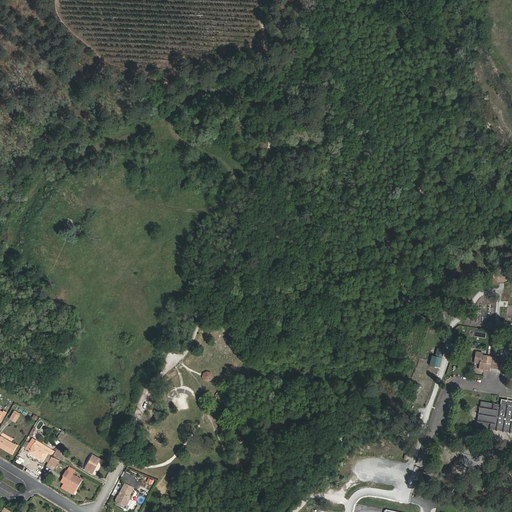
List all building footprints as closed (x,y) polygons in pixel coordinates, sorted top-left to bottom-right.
[(490,287),(489,295),(505,296),(506,288),(490,287)] [(511,334),(502,333),(500,343),(511,344),(511,334)] [(502,355),(502,346),(492,345),(492,354),(502,355)] [(465,362),(464,368),(473,369),(475,356),(466,355),(466,353),(461,352),(459,361),(465,362)] [(439,368),(441,357),(431,355),(428,366),(439,368)] [(497,367),(488,370),(491,379),(500,376),(497,367)] [(207,382),(214,378),(209,369),(202,374),(207,382)] [(506,400),(487,397),(486,402),(486,403),(486,405),(468,402),(465,423),(471,424),(472,424),(478,425),(485,426),(492,427),(499,428),(505,429),(511,430),(511,428),(511,409),(505,408),(505,406),(506,400)] [(479,402),(479,401),(477,402),(465,400),(465,405),(464,405),(466,409),(463,412),(465,416),(462,419),(462,420),(462,425),(469,426),(471,424),(465,423),(468,402),(486,405),(486,403),(486,402),(485,402),(484,403),(479,402)] [(15,410),(9,418),(16,423),(21,414),(15,410)] [(17,444),(0,434),(0,446),(11,454),(17,444)] [(34,442),(36,439),(32,437),(25,448),(29,450),(28,452),(44,461),(50,451),(34,442)] [(66,453),(58,449),(54,455),(63,460),(66,453)] [(84,469),(88,471),(90,468),(94,471),(100,458),(92,453),(84,469)] [(461,453),(460,464),(467,464),(468,454),(461,453)] [(54,468),(59,460),(52,455),(47,463),(54,468)] [(63,475),(65,476),(69,478),(67,483),(65,482),(62,487),(73,493),(83,478),(66,469),(63,475)] [(130,496),(134,488),(127,484),(123,491),(124,492),(122,495),(118,496),(117,500),(117,501),(118,502),(124,505),(129,504),(131,499),(130,496)]
